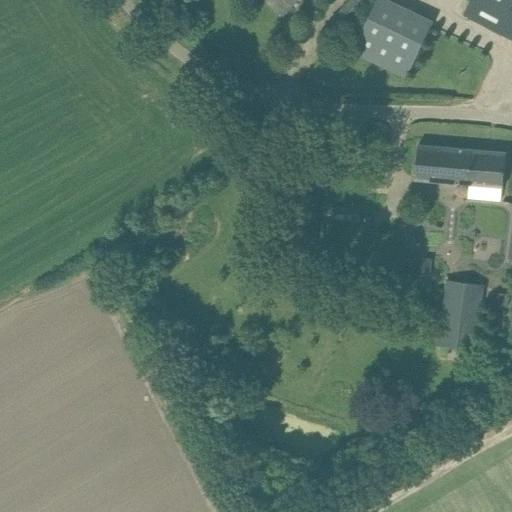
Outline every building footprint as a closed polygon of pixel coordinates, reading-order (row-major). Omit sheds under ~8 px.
[(267,0),(282,14),(295,0),(267,0)] [(367,2),(364,0),(348,0),(318,34),(329,44),(367,2)] [(432,23),(385,0),(376,0),(352,51),(406,77),(432,23)] [(511,0),(470,0),(463,15),(511,38),(511,0)] [(506,152),(417,144),(414,179),(503,187),(506,152)] [(322,170),(289,167),(281,252),(314,255),(322,170)] [(475,349),(484,283),(446,278),(438,344),(475,349)]
